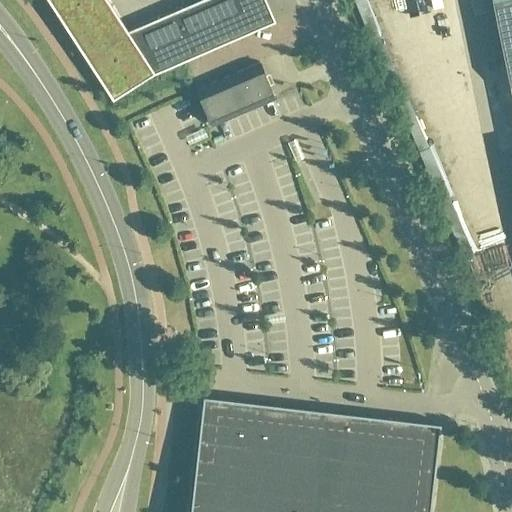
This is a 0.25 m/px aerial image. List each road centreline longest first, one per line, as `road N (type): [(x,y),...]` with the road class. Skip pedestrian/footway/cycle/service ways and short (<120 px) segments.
road 1 (unclassified): [(511,507),(459,332),(312,0)]
road 2 (tertiary): [(114,511),(142,403),(132,278),(86,159),(0,31)]
